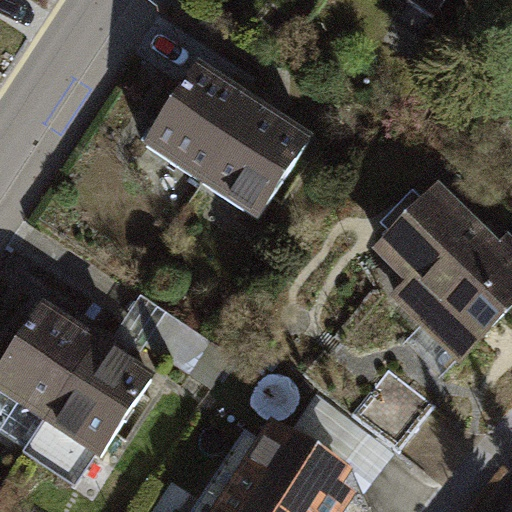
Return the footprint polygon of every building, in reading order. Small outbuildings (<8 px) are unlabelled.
[(404,0),(421,11),(428,0),(404,0)] [(211,196),(264,113),(208,77),(155,160),(211,196)] [(267,232),(320,150),(264,113),(211,196),(267,232)] [(501,253),(438,192),(382,250),(415,281),(399,298),(466,363),(511,315),(511,241),(501,253)] [(0,395),(54,430),(107,348),(50,311),(0,389),(0,395)] [(225,354),(171,319),(152,348),(206,383),(225,354)] [(91,495),(163,384),(107,348),(54,430),(35,459),(91,495)] [(438,408),(392,372),(356,417),(403,453),(438,408)] [(263,442),(247,432),(195,511),(341,511),(349,500),(336,491),(345,477),(272,430),(263,442)] [(0,511),(3,511),(0,509),(0,503),(9,489),(0,483),(0,511)]
